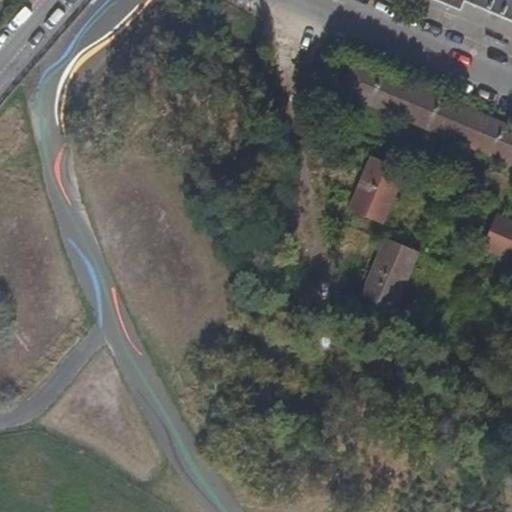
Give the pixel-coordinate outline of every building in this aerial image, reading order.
[(511,0),(389,0),(392,1),(392,0),(419,0),(466,20),(470,9),(511,27),(511,0)] [(511,138),(359,73),(345,104),(511,175),(511,138)] [(376,164),(353,217),(386,231),(408,178),(376,164)] [(203,223),(184,233),(152,165),(104,188),(138,257),(115,268),(135,309),(161,296),(174,323),(221,301),(199,254),(215,246),(203,223)] [(0,228),(18,219),(10,205),(0,210),(0,228)] [(511,231),(498,225),(485,255),(511,266),(511,231)] [(39,235),(0,247),(0,286),(2,292),(0,292),(0,330),(7,328),(9,337),(25,331),(24,327),(75,311),(55,249),(45,252),(39,235)] [(393,247),(368,305),(396,318),(422,259),(393,247)] [(23,357),(0,361),(0,389),(28,384),(23,357)]
